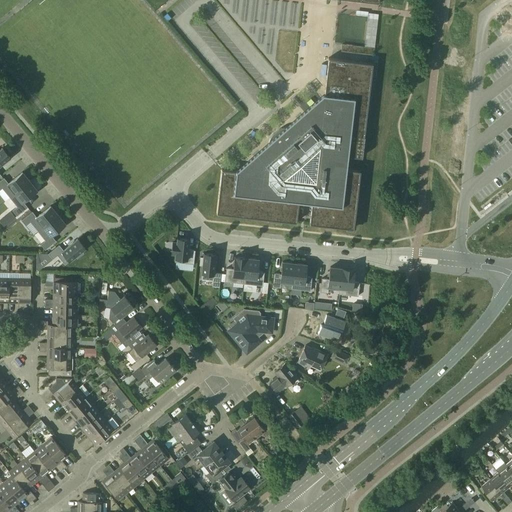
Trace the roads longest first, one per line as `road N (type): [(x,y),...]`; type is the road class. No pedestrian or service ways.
road 1 (unclassified): [(0,113),(95,227),(129,222),(166,190),(215,238),(511,275)]
road 2 (secondary): [(511,283),(448,362),(293,492)]
road 3 (secondary): [(315,505),(511,342)]
road 4 (residential): [(88,462),(28,384),(29,322)]
road 5 (residential): [(88,462),(202,368)]
road 6 (residential): [(202,368),(119,259)]
